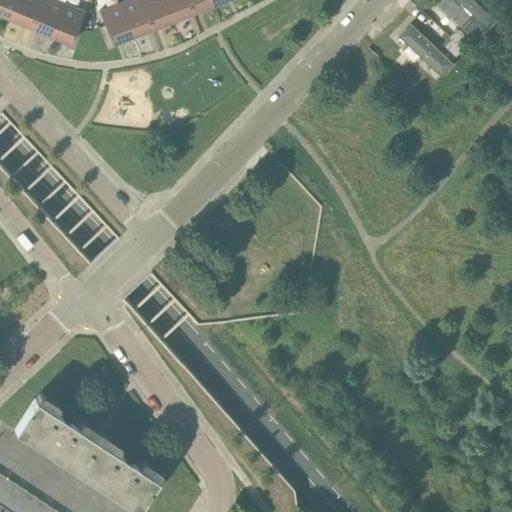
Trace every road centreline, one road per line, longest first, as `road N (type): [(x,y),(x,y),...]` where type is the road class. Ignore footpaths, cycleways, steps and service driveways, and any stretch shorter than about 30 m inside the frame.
road 1 (primary): [(336,511),(0,136)]
road 2 (track): [(511,397),(464,365),(396,293),(337,184),(275,110)]
road 3 (unclassified): [(150,238),(380,0)]
road 4 (residential): [(220,511),(212,471),(87,297)]
road 5 (residential): [(150,238),(0,81)]
road 6 (track): [(369,245),(386,238),(511,100)]
road 7 (residential): [(0,198),(87,297)]
